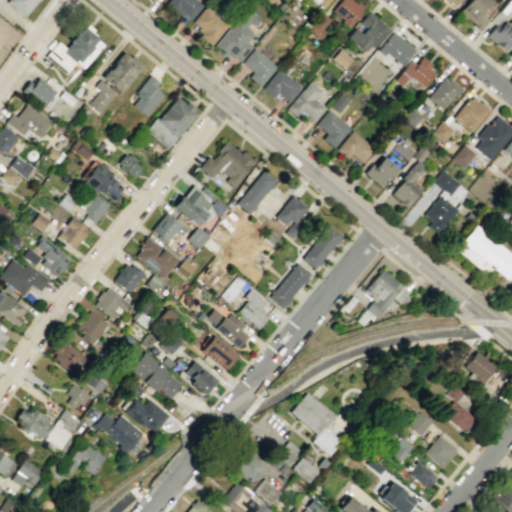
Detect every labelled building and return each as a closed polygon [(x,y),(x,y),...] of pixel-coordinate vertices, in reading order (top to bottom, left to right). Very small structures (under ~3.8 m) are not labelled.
[(4,1),(4,0),(36,0),(22,17),(4,1)] [(187,21),(201,5),(194,0),(166,0),(165,3),(187,21)] [(328,0),(311,0),(321,8),(328,0)] [(339,0),(330,12),(347,26),(362,8),(351,0),(339,0)] [(495,8),(485,0),(466,0),(457,11),(478,29),(495,8)] [(259,17),(244,6),(213,46),(236,63),(250,45),(245,42),(254,31),(250,28),(259,17)] [(207,44),(224,25),(205,7),(191,22),(200,31),(197,35),(207,44)] [(363,53),(387,31),(369,11),(355,24),(357,26),(346,35),(363,53)] [(317,39),(323,32),(320,29),(328,20),(321,14),(307,30),(317,39)] [(511,38),(511,18),(509,16),(499,29),(494,24),(484,36),(502,51),(511,38)] [(81,27),(101,45),(81,69),(74,63),(63,75),(42,56),(55,41),(63,48),(68,42),(66,41),(73,32),(76,34),(81,27)] [(399,65),(412,48),(390,32),(377,49),(399,65)] [(251,72),(247,77),(258,86),(274,66),(252,48),(240,63),(251,72)] [(350,59),(337,49),(330,58),(343,68),(350,59)] [(121,52),(100,77),(118,92),(138,68),(137,67),(140,64),(129,55),(127,58),(121,52)] [(400,85),(407,76),(422,87),(435,70),(419,58),(414,64),(408,60),(393,80),(400,85)] [(271,98),(276,92),(286,101),(299,87),(277,68),(260,88),(271,98)] [(130,105),(143,116),(161,94),(153,88),(155,86),(153,84),(156,80),(148,74),(128,98),(132,101),(130,105)] [(459,89),(443,76),(425,97),(441,110),(459,89)] [(35,77),(47,85),(46,87),(53,91),(41,108),(18,91),(26,79),(31,83),(35,77)] [(97,78),(91,85),(97,90),(86,103),(96,112),(113,92),(97,78)] [(301,112),(310,122),(323,108),(313,98),(319,91),(309,81),(284,108),(295,118),(301,112)] [(487,111),(469,95),(451,117),(469,133),(487,111)] [(155,120),(174,137),(194,114),(191,111),(193,109),(185,101),(183,104),(175,97),(155,120)] [(9,113),(2,122),(19,135),(25,128),(36,137),(48,121),(24,103),(14,116),(9,113)] [(400,118),(411,126),(420,115),(409,107),(400,118)] [(348,127),(325,109),(313,125),(324,133),(320,138),(332,147),(348,127)] [(472,147),(488,160),(511,129),(494,114),(475,138),(478,140),(472,147)] [(428,133),(439,143),(451,131),(439,120),(428,133)] [(0,127),(1,126),(15,136),(3,152),(0,150),(0,127)] [(348,154),(360,163),(372,148),(350,130),(334,150),(345,158),(348,154)] [(85,158),(91,151),(75,138),(69,146),(85,158)] [(223,140),(215,150),(216,152),(210,159),(206,156),(196,168),(209,178),(216,169),(225,177),(222,181),(232,188),(254,161),(240,150),(238,153),(223,140)] [(405,160),(412,152),(399,140),(392,148),(405,160)] [(449,158),(461,167),(472,153),(461,144),(449,158)] [(49,147),(57,153),(59,151),(63,154),(55,164),(51,160),(52,159),(44,153),(49,147)] [(127,153),(135,159),(133,163),(139,167),(136,170),(138,171),(134,176),(132,175),(130,177),(114,164),(123,153),(126,155),(127,153)] [(22,177),(31,166),(24,161),(23,163),(14,155),(6,165),(22,177)] [(395,168),(381,157),(374,165),(370,162),(362,173),(380,187),(395,168)] [(389,195),(406,207),(420,188),(409,180),(422,162),(416,158),(389,195)] [(111,202),(118,193),(116,191),(118,189),(113,185),(115,183),(108,178),(111,174),(95,161),(79,180),(95,192),(96,190),(111,202)] [(0,172),(5,167),(16,175),(8,185),(0,178),(0,172)] [(261,170),(261,169),(274,179),(271,183),(273,185),(269,189),(267,187),(252,205),(255,207),(251,211),(249,210),(246,213),(234,202),(261,170)] [(465,191),(441,169),(430,181),(454,203),(465,191)] [(169,206),(178,195),(180,197),(190,184),(198,191),(201,186),(224,206),(217,218),(207,211),(197,224),(189,218),(187,220),(169,206)] [(62,192),(73,200),(65,211),(55,203),(62,192)] [(92,194),(106,204),(102,209),(104,210),(100,216),(98,215),(92,223),(82,215),(85,213),(80,209),(92,194)] [(290,195),(306,207),(297,218),(302,222),(289,238),(282,233),(291,221),(287,218),(283,224),(273,216),(290,195)] [(430,221),(425,226),(435,234),(455,209),(437,195),(421,215),(430,221)] [(36,212),(47,220),(39,231),(28,223),(36,212)] [(183,229),(163,212),(149,230),(164,242),(173,232),(178,236),(183,229)] [(72,248),(86,229),(69,217),(63,224),(67,227),(63,233),(59,230),(55,236),(72,248)] [(299,258),(327,224),(339,234),(336,238),(338,240),(335,244),(333,242),(319,260),(321,262),(318,266),(315,264),(312,268),(299,258)] [(483,273),(488,266),(505,280),(511,270),(511,255),(472,225),(453,250),(483,273)] [(194,226),(205,235),(199,244),(196,249),(184,238),(194,226)] [(265,228),(279,239),(272,247),(259,236),(265,228)] [(39,235),(68,258),(64,263),(66,265),(59,273),(57,271),(53,276),(39,264),(43,258),(40,256),(43,252),(34,245),(37,241),(35,239),(39,235)] [(16,237),(15,244),(6,243),(7,236),(16,237)] [(159,277),(174,259),(145,236),(136,247),(138,249),(133,256),(159,277)] [(25,248),(38,257),(32,265),(19,256),(25,248)] [(46,279),(24,262),(21,267),(9,258),(0,270),(0,279),(20,295),(28,284),(37,291),(46,279)] [(126,293),(110,281),(124,263),(128,267),(130,264),(143,274),(140,278),(139,277),(126,293)] [(266,296),(269,293),(267,292),(270,289),(271,290),(289,268),(288,267),(290,265),(292,266),(294,263),(307,273),(304,277),(306,278),(303,283),(301,281),(285,299),(288,301),(284,306),(282,304),(279,307),(266,296)] [(380,268),(407,292),(397,304),(390,298),(389,299),(394,305),(390,310),(384,305),(374,318),(372,317),(370,320),(366,318),(359,325),(353,320),(371,300),(360,291),(380,268)] [(150,273),(162,282),(155,292),(143,284),(150,273)] [(105,287),(101,292),(99,290),(93,298),(95,299),(91,304),(110,319),(115,312),(117,314),(125,303),(105,287)] [(247,288),(263,302),(258,308),(267,316),(256,329),(235,312),(244,300),(240,297),(247,288)] [(0,316),(14,327),(20,318),(18,317),(23,310),(20,308),(21,307),(0,292),(0,316)] [(142,329),(150,319),(154,315),(142,305),(130,318),(142,329)] [(166,308),(164,310),(162,308),(154,318),(167,328),(175,318),(170,314),(171,313),(166,308)] [(234,348),(244,335),(237,330),(241,324),(228,313),(223,319),(210,308),(203,317),(212,325),(210,328),(234,348)] [(87,311),(104,324),(88,345),(77,336),(80,333),(73,328),(87,311)] [(168,354),(178,342),(164,331),(154,343),(168,354)] [(144,347),(152,337),(146,332),(143,335),(142,334),(139,338),(140,339),(138,342),(144,347)] [(233,354),(221,369),(198,350),(201,347),(197,344),(205,334),(208,337),(209,336),(233,354)] [(84,359),(74,372),(70,369),(67,373),(53,362),(54,360),(48,355),(60,339),(80,354),(79,355),(84,359)] [(150,345),(156,351),(152,355),(146,350),(150,345)] [(473,350),(461,365),(481,381),(493,366),(485,359),(488,356),(483,352),(480,355),(473,350)] [(167,398),(178,384),(166,374),(167,372),(141,351),(126,371),(152,392),(155,389),(167,398)] [(163,355),(171,362),(166,367),(159,361),(163,355)] [(191,360),(181,372),(189,379),(186,383),(203,396),(216,379),(191,360)] [(79,381),(86,372),(102,384),(96,393),(79,381)] [(70,384),(63,393),(68,396),(63,402),(70,407),(72,404),(74,405),(77,402),(80,404),(82,401),(83,401),(87,396),(90,398),(94,394),(88,390),(85,394),(84,393),(86,391),(79,386),(77,389),(70,384)] [(459,393),(448,385),(431,407),(444,416),(442,419),(457,431),(459,429),(465,433),(475,420),(456,405),(454,408),(452,406),(454,404),(452,402),(459,393)] [(332,415),(303,391),(287,411),(314,434),(309,441),(326,455),(339,441),(322,428),(332,415)] [(151,431),(164,414),(144,398),(140,403),(130,396),(118,411),(138,427),(141,423),(151,431)] [(30,408),(50,421),(39,438),(27,431),(26,433),(17,427),(16,421),(17,419),(13,416),(18,408),(23,412),(29,411),(30,408)] [(61,409),(77,420),(57,449),(41,439),(61,409)] [(417,434),(428,421),(416,411),(405,424),(417,434)] [(93,423),(101,413),(111,421),(116,414),(139,433),(122,453),(115,447),(118,444),(93,423)] [(435,434),(420,453),(438,468),(454,449),(437,435),(435,434)] [(397,436),(409,446),(397,461),(390,456),(395,449),(391,445),(397,436)] [(298,450),(286,439),(271,456),(283,467),(298,450)] [(90,474),(102,456),(96,453),(97,452),(92,448),(91,449),(76,440),(58,470),(67,476),(77,460),(81,462),(78,467),(90,474)] [(264,470),(260,476),(256,473),(249,481),(244,476),(241,479),(235,474),(238,471),(228,463),(240,449),(264,470)] [(0,474),(3,477),(13,462),(0,453),(0,474)] [(298,456),(316,471),(305,483),(288,469),(298,456)] [(376,474),(382,467),(368,456),(362,463),(376,474)] [(18,486),(23,478),(31,484),(40,471),(21,458),(8,479),(18,486)] [(414,460),(404,473),(423,489),(428,483),(429,484),(433,480),(431,478),(433,476),(414,460)] [(261,477),(277,491),(271,499),(275,502),(272,506),(268,503),(266,506),(249,491),(261,477)] [(232,511),(239,511),(243,508),(236,502),(239,499),(242,502),(249,494),(233,480),(217,499),(232,511)] [(389,481),(413,500),(404,511),(395,511),(376,497),(378,494),(375,492),(381,484),(384,487),(389,481)] [(511,511),(511,494),(495,481),(481,497),(498,511),(511,511)] [(377,511),(371,507),(367,511),(347,495),(337,507),(340,509),(339,510),(341,511),(377,511)] [(0,511),(0,501),(3,497),(15,505),(10,511),(0,511)] [(321,511),(320,511),(319,511),(309,511),(302,506),(310,497),(323,508),(322,509),(325,511),(326,510),(329,511),(321,511)] [(182,511),(194,499),(209,511),(182,511)] [(259,502),(270,511),(253,511),(251,510),(259,502)]
